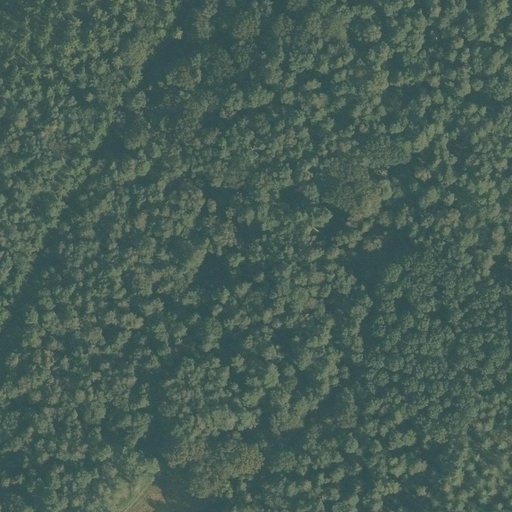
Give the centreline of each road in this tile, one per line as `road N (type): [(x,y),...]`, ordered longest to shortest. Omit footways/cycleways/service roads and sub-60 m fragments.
road 1 (unknown): [(183,0),(0,331)]
road 2 (track): [(157,0),(0,286)]
road 3 (track): [(378,270),(404,193),(511,0)]
road 4 (track): [(223,511),(345,380),(378,270)]
road 5 (track): [(378,270),(448,281),(511,304)]
